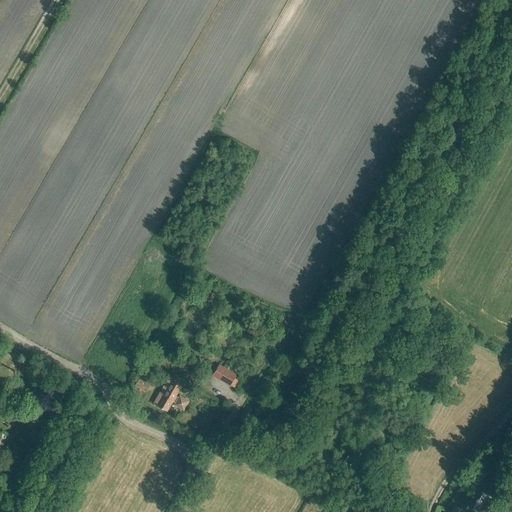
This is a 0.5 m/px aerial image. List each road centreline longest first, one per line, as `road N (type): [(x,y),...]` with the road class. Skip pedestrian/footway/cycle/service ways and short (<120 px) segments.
road 1 (track): [(206,455),(124,417),(103,385),(0,327)]
road 2 (track): [(176,511),(253,389)]
road 3 (track): [(423,511),(442,476),(511,408)]
